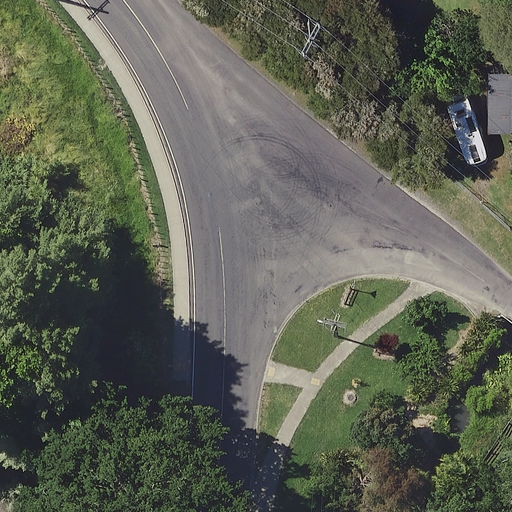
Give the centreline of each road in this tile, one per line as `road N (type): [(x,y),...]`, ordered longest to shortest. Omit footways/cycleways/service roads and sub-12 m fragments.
road 1 (residential): [(219,230),(356,235),(511,301)]
road 2 (residential): [(219,230),(207,511)]
road 3 (residential): [(121,0),(163,62),(219,230)]
